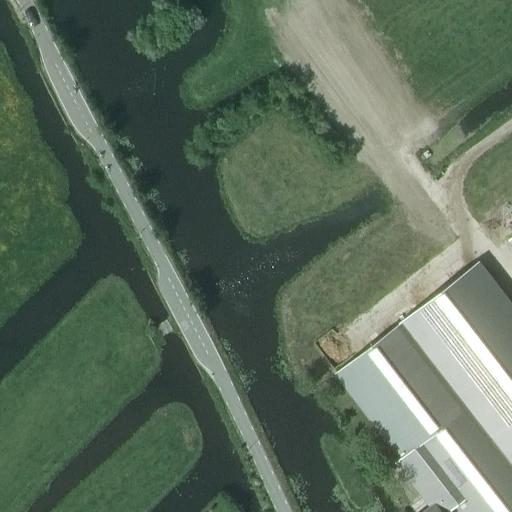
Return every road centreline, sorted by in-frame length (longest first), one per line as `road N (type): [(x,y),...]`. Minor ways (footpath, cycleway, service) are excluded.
road 1 (tertiary): [(284,511),(19,0)]
road 2 (track): [(511,276),(458,213),(450,177),(511,124)]
